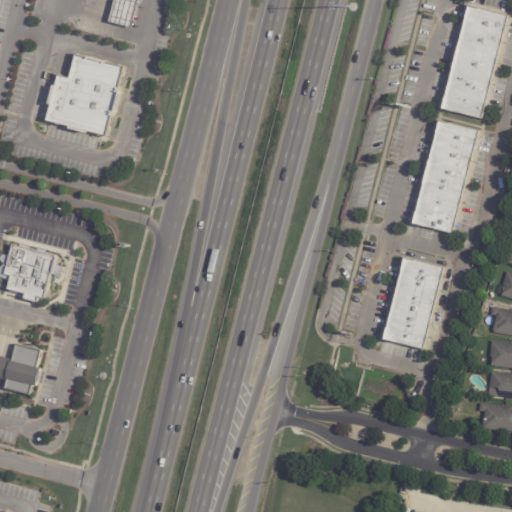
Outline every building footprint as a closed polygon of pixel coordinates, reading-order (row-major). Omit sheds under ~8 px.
[(135,27),(115,22),(120,0),(145,0),(138,28),(135,27)] [(508,16),(481,118),(440,107),(467,5),(508,16)] [(79,55),(90,58),(90,56),(109,60),(109,63),(128,67),(122,91),(125,92),(119,113),(115,112),(110,136),(91,132),(91,133),(72,128),(73,128),(49,122),(53,104),(52,104),(56,85),(58,85),(60,75),(72,78),(77,55),(79,55)] [(480,131),(454,233),(414,223),(440,120),(480,131)] [(15,246),(60,257),(56,275),(53,275),(47,299),(42,298),(41,303),(28,300),(29,295),(11,290),(14,277),(8,275),(15,246)] [(446,269),(425,350),(385,340),(406,259),(446,269)] [(511,298),(502,295),(505,285),(504,285),(507,273),(511,274),(511,298)] [(500,310),(511,311),(511,336),(493,333),(496,316),(490,315),(491,308),(500,310)] [(511,368),(490,367),(491,358),(489,358),(491,342),(511,344),(511,368)] [(9,387),(10,381),(0,378),(0,357),(14,361),(18,345),(41,351),(36,367),(43,369),(39,387),(32,385),(30,392),(9,387)] [(511,399),(488,396),(491,372),(511,374),(511,399)] [(511,432),(480,429),(482,413),(478,413),(479,404),(511,407),(511,432)]
